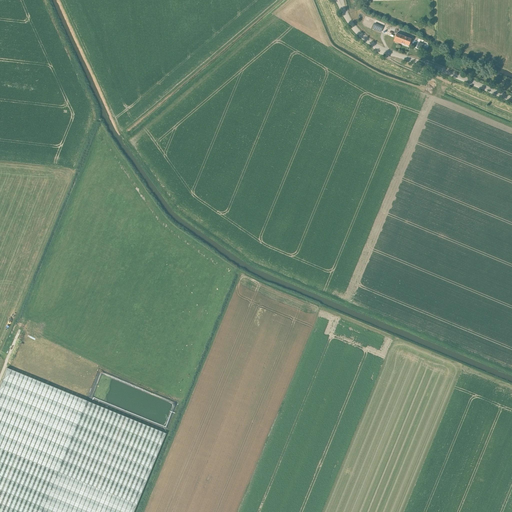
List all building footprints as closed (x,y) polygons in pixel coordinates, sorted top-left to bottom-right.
[(374,24),(372,28),(381,32),(382,29),(378,28),(379,25),(374,24)] [(395,38),(393,41),(401,44),(401,43),(409,46),(412,39),(404,36),(396,33),(396,34),(395,38)] [(417,46),(416,48),(423,51),(425,45),(422,44),(418,42),(417,46)] [(0,511),(40,511),(86,401),(6,368),(0,383),(0,511)] [(86,401),(40,511),(133,511),(166,433),(86,401)]
